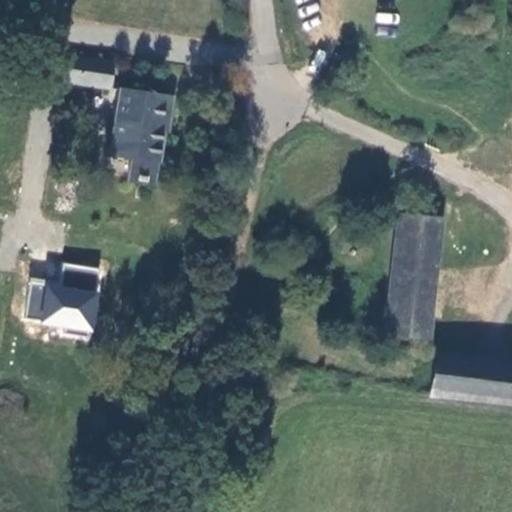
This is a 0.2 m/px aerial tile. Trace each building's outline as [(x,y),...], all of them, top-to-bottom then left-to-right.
[(109,91),(112,65),(63,57),(59,84),(109,91)] [(166,98),(118,92),(108,156),(129,160),(127,180),(154,183),(166,98)] [(427,340),(440,221),(398,215),(384,335),(427,340)] [(62,262),(58,282),(30,277),(23,322),(93,333),(103,269),(62,262)] [(511,364),(436,355),(431,398),(511,407),(511,364)]
